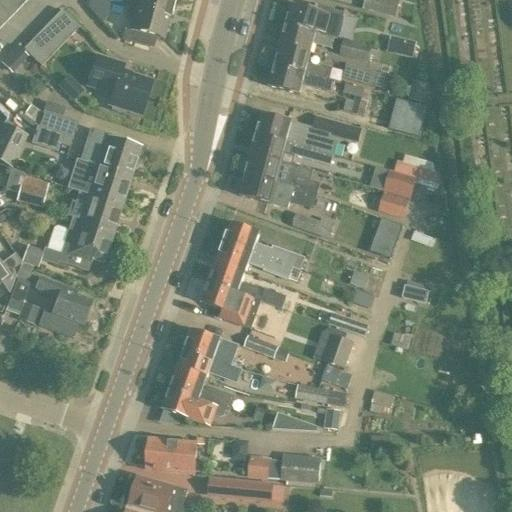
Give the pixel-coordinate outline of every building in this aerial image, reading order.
[(0,0),(0,28),(28,0),(0,0)] [(131,0),(130,6),(170,17),(174,0),(131,0)] [(399,2),(390,0),(365,0),(363,10),(395,19),(399,2)] [(335,39),(337,40),(344,14),(312,6),(311,10),(292,5),(286,26),(335,39)] [(170,17),(130,6),(127,18),(134,20),(131,32),(124,30),(121,41),(153,49),(156,38),(161,39),(167,17),(170,18),(170,17)] [(79,28),(61,11),(52,21),(69,38),(79,28)] [(286,26),(281,47),(310,55),(313,45),(332,50),(335,39),(286,26)] [(40,33),(23,50),(41,68),(58,50),(40,33)] [(416,58),(419,46),(394,39),(391,51),(416,58)] [(343,42),(339,56),(368,64),(372,50),(343,42)] [(281,47),(275,67),(329,81),(332,71),(307,65),(310,55),(281,47)] [(105,115),(138,125),(147,86),(117,75),(119,69),(90,57),(78,81),(110,98),(105,115)] [(342,79),(382,91),(386,76),(347,64),(342,79)] [(329,81),(275,67),(270,88),(299,96),(302,85),(320,90),(323,79),(329,81)] [(354,102),(347,100),(343,112),(363,118),(370,93),(346,86),(343,94),(356,98),(354,102)] [(427,109),(410,105),(402,136),(419,140),(427,109)] [(44,111),(39,122),(38,129),(58,135),(56,141),(59,142),(58,144),(70,148),(77,123),(44,111)] [(262,115),(256,136),(303,148),(334,157),(338,143),(329,140),(329,137),(358,145),(362,131),(316,119),(313,129),(262,115)] [(103,131),(148,145),(153,132),(107,117),(103,131)] [(25,137),(4,127),(0,134),(0,163),(9,168),(25,137)] [(79,163),(99,169),(99,168),(131,178),(140,150),(109,140),(110,138),(89,131),(79,163)] [(256,136),(251,156),(281,164),(283,155),(331,167),(334,157),(303,148),(256,136)] [(251,156),(246,176),(317,195),(320,185),(311,182),(313,174),(280,165),(281,164),(251,156)] [(63,176),(60,186),(77,192),(122,207),(131,178),(99,168),(99,169),(94,183),(84,180),(83,183),(63,176)] [(16,202),(41,209),(48,184),(22,177),(23,173),(10,169),(5,191),(18,194),(16,202)] [(417,169),(414,178),(436,184),(439,175),(417,169)] [(436,184),(414,178),(414,179),(389,172),(383,193),(410,201),(415,185),(437,192),(438,187),(436,186),(436,184)] [(287,210),(289,204),(313,210),(317,195),(246,176),(240,198),(270,205),(287,210)] [(81,222),(81,225),(80,225),(112,235),(122,207),(77,192),(60,186),(59,188),(79,194),(76,205),(72,204),(68,217),(81,222)] [(383,195),(378,213),(404,220),(409,202),(383,195)] [(319,220),(318,223),(297,216),(293,228),(329,240),(334,225),(319,220)] [(80,225),(81,225),(71,221),(68,231),(57,227),(53,229),(46,250),(44,249),(43,253),(27,246),(21,262),(37,269),(41,261),(56,266),(61,251),(103,264),(112,235),(80,225)] [(403,228),(389,223),(377,256),(390,261),(403,228)] [(230,224),(223,244),(300,272),(305,259),(272,247),(271,251),(255,245),(259,234),(230,224)] [(414,232),(411,241),(432,249),(435,240),(414,232)] [(223,244),(216,264),(245,275),(248,265),(264,271),(263,273),(288,282),(289,280),(296,283),(300,272),(223,244)] [(15,279),(26,284),(32,268),(21,264),(15,279)] [(216,264),(208,285),(260,303),(289,313),(292,304),(286,302),(287,298),(255,286),(254,289),(241,285),(245,275),(216,264)] [(0,285),(9,279),(0,265),(0,285)] [(349,286),(364,291),(369,278),(354,273),(349,286)] [(57,299),(52,312),(46,310),(40,326),(72,338),(77,325),(81,327),(90,302),(75,297),(77,293),(38,279),(34,291),(57,299)] [(260,303),(208,285),(201,304),(225,313),(222,322),(250,332),(260,303)] [(405,287),(402,299),(426,305),(429,293),(405,287)] [(18,320),(34,326),(40,310),(23,304),(18,320)] [(346,332),(350,320),(332,314),(328,327),(346,332)] [(331,329),(322,334),(313,359),(345,370),(354,344),(346,341),(348,335),(331,329)] [(191,331),(184,351),(242,372),(243,371),(232,367),(239,348),(191,331)] [(391,346),(406,351),(410,340),(395,334),(391,346)] [(274,361),(274,360),(285,364),(289,353),(248,337),(244,349),(274,361)] [(184,351),(177,371),(206,381),(208,375),(238,385),(242,372),(184,351)] [(321,381),(347,391),(353,377),(327,367),(321,381)] [(177,371),(170,391),(223,410),(230,413),(235,399),(203,388),(206,381),(177,371)] [(296,400),(345,409),(347,396),(298,387),(296,400)] [(222,414),(223,410),(170,391),(162,412),(207,428),(212,415),(218,417),(222,414)] [(392,397),(375,393),(370,413),(387,418),(392,397)] [(341,414),(327,411),(324,430),(337,433),(341,414)] [(317,429),(277,415),(271,431),(317,434),(317,429)] [(197,446),(149,442),(147,471),(194,476),(197,446)] [(281,483),(319,486),(321,460),(283,457),(281,483)] [(248,481),(268,483),(271,461),(250,458),(248,481)] [(129,506),(149,511),(187,511),(182,510),(187,493),(138,478),(129,506)] [(210,479),(208,499),(272,505),(272,503),(283,504),(285,489),(274,488),(274,485),(210,479)]
